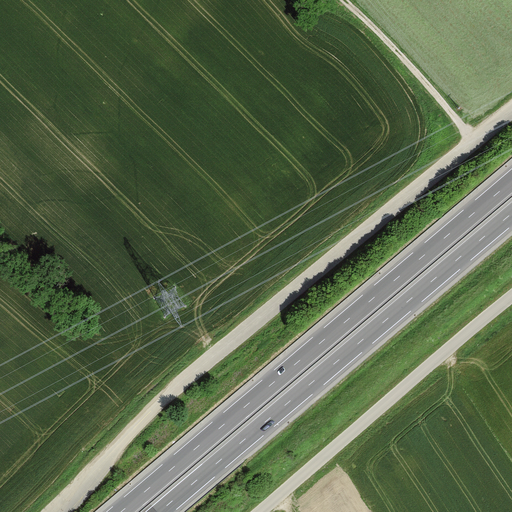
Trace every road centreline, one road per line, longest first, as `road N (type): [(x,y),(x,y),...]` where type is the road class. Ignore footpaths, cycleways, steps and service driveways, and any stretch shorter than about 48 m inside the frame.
road 1 (unclassified): [(54,511),(156,405),(511,111)]
road 2 (trunk): [(511,181),(122,511)]
road 3 (trunk): [(164,511),(511,218)]
road 4 (unclassified): [(511,297),(263,511)]
road 5 (track): [(344,0),(475,141)]
